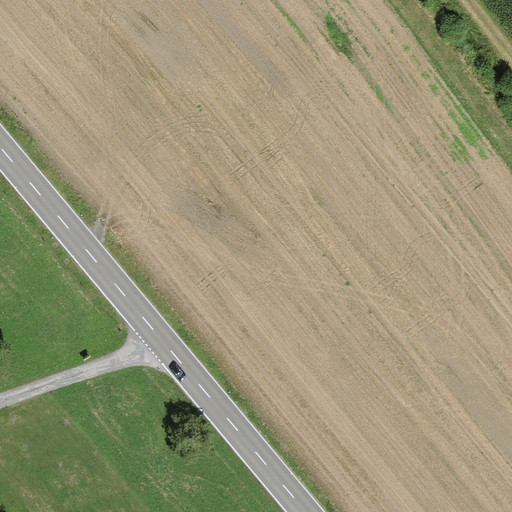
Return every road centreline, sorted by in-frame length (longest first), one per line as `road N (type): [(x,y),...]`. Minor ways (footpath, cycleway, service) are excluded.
road 1 (primary): [(0,145),(306,511)]
road 2 (track): [(153,329),(125,352),(0,402)]
